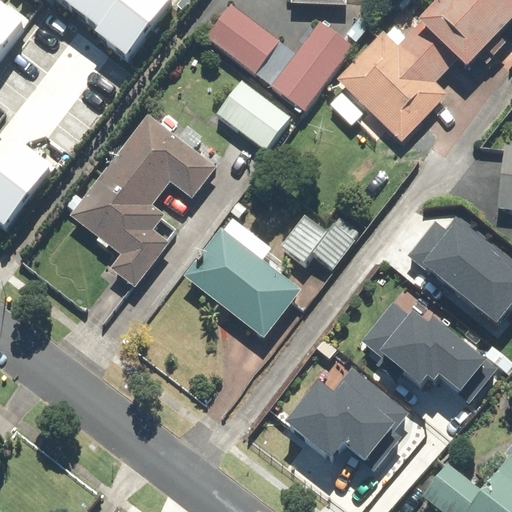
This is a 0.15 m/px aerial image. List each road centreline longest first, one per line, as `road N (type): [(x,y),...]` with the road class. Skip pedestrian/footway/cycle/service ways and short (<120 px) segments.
road 1 (unknown): [(193,478),(500,95)]
road 2 (unknown): [(193,0),(201,6),(0,228)]
road 3 (residential): [(0,328),(237,511)]
